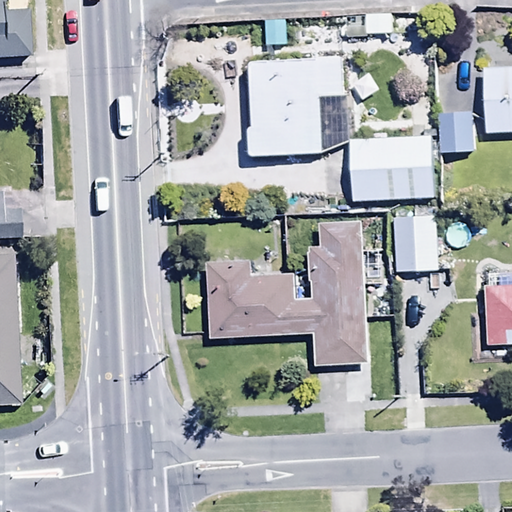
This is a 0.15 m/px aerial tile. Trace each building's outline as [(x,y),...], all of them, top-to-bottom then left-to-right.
[(0,0),(0,62),(30,60),(25,15),(7,17),(5,0),(0,0)] [(367,17),(366,37),(393,38),(394,17),(367,17)] [(285,26),(265,25),(265,48),(285,49),(285,26)] [(342,61),(251,65),(254,131),(246,131),(248,161),(323,158),(321,99),(343,98),(342,61)] [(511,69),(485,70),(488,136),(511,134),(511,69)] [(472,114),(437,117),(440,157),(475,154),(472,114)] [(433,139),(352,142),(354,205),(435,202),(433,139)] [(0,240),(18,241),(18,213),(2,213),(2,196),(0,195),(0,240)] [(436,219),(393,221),(396,276),(438,274),(436,219)] [(369,365),(362,224),(322,226),(323,248),(310,249),(313,301),(294,302),(293,275),(253,277),(252,261),(207,264),(210,341),(313,336),(314,368),(369,365)] [(0,409),(19,408),(12,258),(0,258),(0,409)] [(511,275),(490,277),(490,287),(484,287),(487,349),(511,347),(511,275)]
